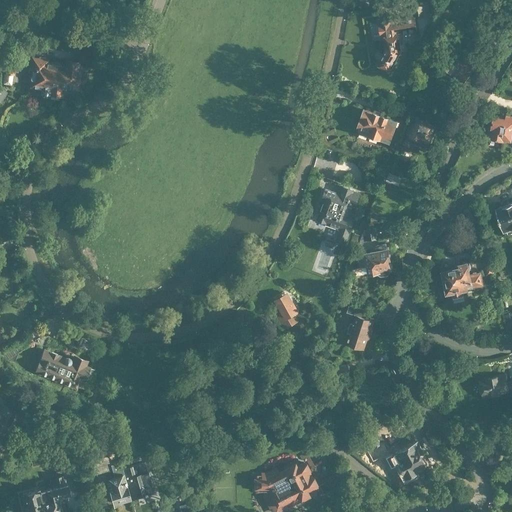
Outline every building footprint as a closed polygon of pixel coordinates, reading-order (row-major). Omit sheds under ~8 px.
[(438,14),(449,17),(453,6),(442,2),(438,14)] [(386,49),(378,63),(379,63),(379,65),(388,70),(389,69),(390,69),(399,53),(401,52),(398,34),(417,31),(414,18),(381,23),(381,28),(382,28),(383,28),(384,29),(387,45),(387,46),(387,47),(386,48),(386,49)] [(451,72),(455,74),(454,77),(454,80),(460,83),(462,82),(464,79),(464,80),(470,70),(472,66),(472,64),(463,58),(463,57),(453,51),(443,67),(451,72)] [(50,94),(55,62),(49,61),(49,59),(46,59),(47,57),(39,55),(39,58),(33,57),(28,87),(42,89),(42,92),(44,95),(47,95),(50,94)] [(5,69),(17,70),(19,60),(11,59),(10,62),(7,62),(5,69)] [(55,62),(50,94),(62,95),(63,90),(64,90),(64,91),(65,91),(66,92),(67,92),(68,92),(69,93),(70,93),(71,92),(72,92),(73,92),(74,87),(78,88),(82,62),(67,59),(66,63),(55,62)] [(17,70),(5,69),(3,83),(12,85),(12,81),(17,82),(19,71),(17,70)] [(365,109),(358,126),(360,127),(359,131),(360,133),(368,136),(370,135),(370,137),(379,140),(380,138),(391,142),(399,121),(365,109)] [(503,138),(511,140),(511,133),(511,115),(506,114),(506,119),(494,118),(493,126),(490,128),(488,134),(491,136),(493,137),(492,137),(503,139),(503,138)] [(409,139),(426,147),(429,142),(433,133),(432,132),(435,125),(419,117),(418,118),(414,116),(406,133),(410,135),(409,136),(410,136),(409,139)] [(345,244),(355,217),(349,214),(352,204),(355,206),(360,194),(352,191),(353,190),(344,186),(341,195),(326,189),(323,198),(324,198),(319,212),(320,213),(318,219),(320,219),(327,222),(326,224),(327,224),(327,225),(330,226),(330,225),(341,229),(341,230),(338,240),(344,243),(345,244)] [(505,231),(507,231),(508,234),(511,233),(511,202),(497,207),(497,209),(496,212),(497,216),(500,217),(505,231)] [(375,227),(365,229),(367,240),(377,239),(375,227)] [(377,247),(375,248),(375,249),(365,251),(365,253),(359,254),(361,266),(367,265),(369,274),(379,272),(382,274),(388,272),(390,270),(390,266),(389,258),(390,258),(388,248),(387,248),(386,243),(377,244),(377,247)] [(494,273),(491,258),(484,259),(487,274),(494,273)] [(510,258),(500,261),(501,268),(505,267),(511,265),(510,258)] [(484,285),(481,272),(471,274),(468,262),(460,264),(460,263),(456,264),(456,267),(442,270),(447,293),(451,292),(453,299),(464,297),(463,290),(468,289),(468,288),(473,287),(484,285)] [(511,265),(505,267),(501,268),(498,268),(500,277),(511,274),(511,265)] [(283,325),(295,318),(290,311),(293,310),(293,309),(294,308),(288,296),(286,297),(284,295),(275,300),(279,309),(275,311),(283,325)] [(347,344),(363,349),(373,320),(366,318),(369,310),(350,304),(347,312),(357,315),(347,344)] [(14,346),(1,355),(6,361),(14,364),(18,352),(14,346)] [(85,366),(87,361),(74,356),(72,361),(71,361),(71,360),(71,359),(70,358),(69,357),(68,357),(67,357),(66,357),(65,357),(65,358),(64,358),(45,350),(41,361),(40,361),(36,370),(37,371),(56,379),(55,380),(62,383),(63,382),(80,388),(88,367),(85,366)] [(349,372),(347,364),(335,367),(337,375),(349,372)] [(511,397),(511,379),(507,381),(505,373),(479,378),(483,399),(509,394),(510,397),(511,397)] [(367,443),(374,449),(382,439),(376,433),(367,443)] [(425,466),(424,463),(419,455),(423,453),(417,440),(393,453),(405,476),(425,466)] [(131,497),(123,468),(121,462),(112,465),(109,456),(91,461),(95,475),(113,470),(114,475),(107,478),(114,502),(131,497)] [(256,476),(254,476),(255,489),(257,489),(257,491),(264,491),(265,491),(266,492),(271,491),(277,504),(272,506),(275,511),(302,498),(300,494),(316,486),(311,476),(307,478),(305,473),(308,471),(303,462),(300,464),(297,459),(284,465),(286,471),(284,472),(283,472),(279,474),(276,469),(267,474),(256,474),(256,476)] [(123,468),(131,497),(154,491),(146,462),(138,464),(139,468),(134,469),(133,465),(123,468)] [(39,488),(45,511),(61,511),(63,511),(60,500),(68,498),(67,493),(70,492),(68,482),(67,482),(65,474),(50,477),(52,486),(41,489),(41,488),(40,488),(39,488)] [(45,511),(39,488),(21,493),(26,511),(45,511)]
